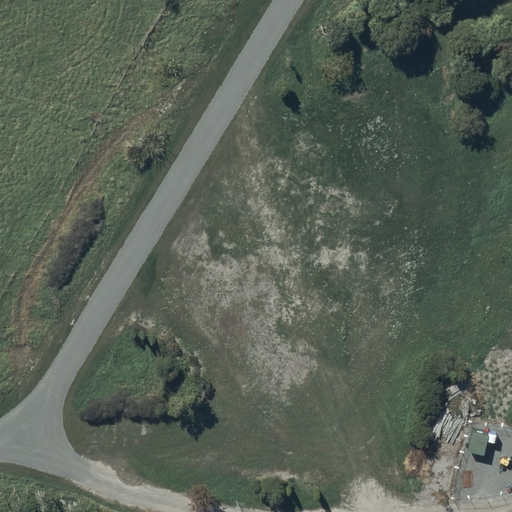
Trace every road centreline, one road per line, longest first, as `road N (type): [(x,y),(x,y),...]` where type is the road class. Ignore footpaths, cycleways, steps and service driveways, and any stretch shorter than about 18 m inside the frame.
road 1 (track): [(0,441),(47,398),(298,0)]
road 2 (track): [(14,434),(119,495),(239,511)]
